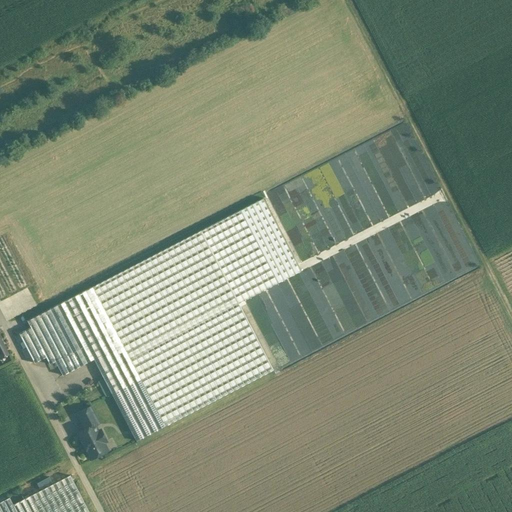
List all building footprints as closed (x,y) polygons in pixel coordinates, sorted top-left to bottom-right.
[(299,0),(297,0),(277,10),(284,22),(305,10),(299,0)] [(241,300),(302,271),(267,197),(229,216),(237,233),(255,233),(243,238),(243,250),(250,253),(245,253),(244,255),(229,255),(231,260),(231,269),(233,270),(224,288),(232,292),(222,297),(222,311),(213,311),(219,314),(210,332),(211,335),(215,326),(216,373),(219,375),(214,385),(222,389),(214,393),(214,397),(274,368),(241,300)] [(141,380),(93,287),(64,302),(104,379),(112,395),(141,380)] [(0,338),(0,355),(1,358),(9,354),(0,338)] [(106,398),(112,395),(104,379),(98,382),(106,398)] [(141,380),(112,395),(136,441),(165,426),(141,380)] [(90,407),(78,413),(86,429),(94,425),(99,423),(90,407)] [(86,429),(78,433),(81,439),(84,440),(89,449),(88,452),(91,459),(107,451),(103,442),(106,441),(101,431),(98,432),(94,425),(86,429)] [(89,511),(70,475),(13,505),(17,511),(89,511)] [(10,498),(0,502),(0,511),(17,511),(13,505),(10,498)]
